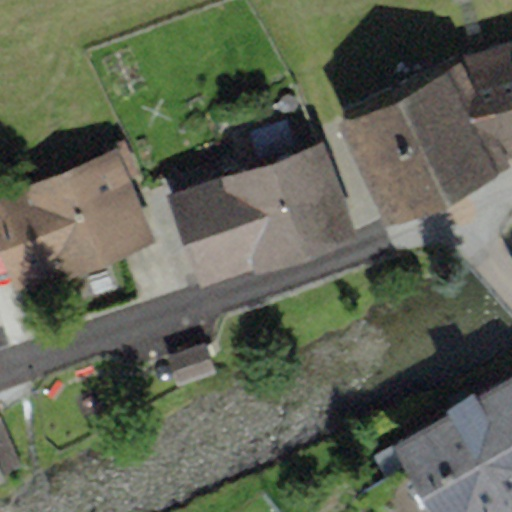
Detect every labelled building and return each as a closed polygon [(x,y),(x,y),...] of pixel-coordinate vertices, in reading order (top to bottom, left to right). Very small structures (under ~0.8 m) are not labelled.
[(348,107),(394,204),(511,152),(511,39),(424,65),(348,107)] [(173,189),(201,275),(363,222),(334,136),(173,189)] [(124,145),(0,196),(0,224),(29,294),(163,239),(124,145)] [(511,511),(511,374),(408,431),(451,511),(511,511)] [(0,442),(0,480),(13,476),(0,442)]
